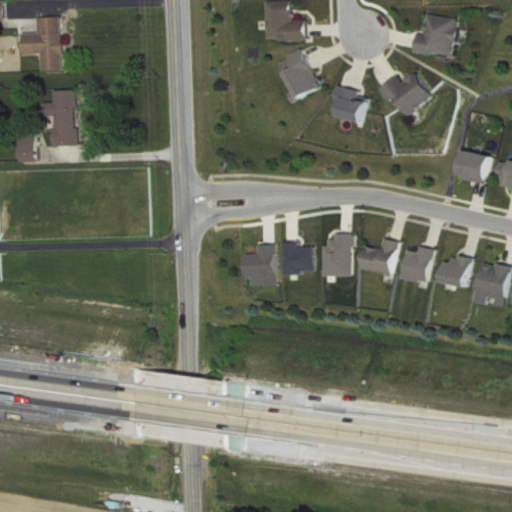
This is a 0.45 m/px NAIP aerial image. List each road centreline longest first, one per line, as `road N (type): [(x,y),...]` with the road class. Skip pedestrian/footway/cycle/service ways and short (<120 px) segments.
road 1 (tertiary): [(195,511),(175,0)]
road 2 (motorway): [(511,433),(255,400)]
road 3 (motorway): [(258,436),(511,470)]
road 4 (residential): [(295,192),(372,192),(511,223)]
road 5 (motorway): [(0,400),(131,418)]
road 6 (motorway): [(129,383),(0,365)]
road 7 (motorway): [(131,418),(258,436)]
road 8 (motorway): [(255,400),(129,383)]
